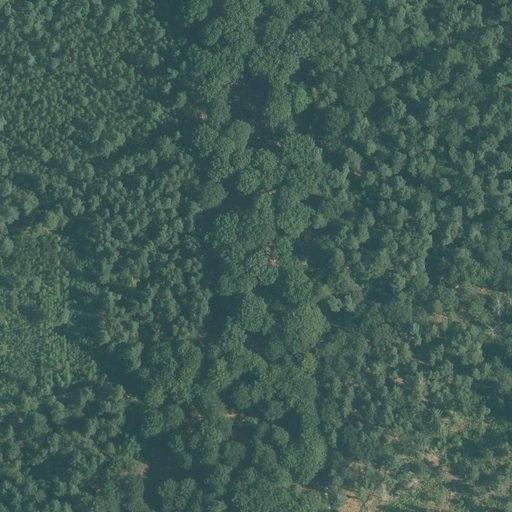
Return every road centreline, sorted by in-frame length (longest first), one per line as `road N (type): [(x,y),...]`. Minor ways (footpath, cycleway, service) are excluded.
road 1 (track): [(332,511),(311,349)]
road 2 (track): [(0,412),(108,387),(128,396)]
